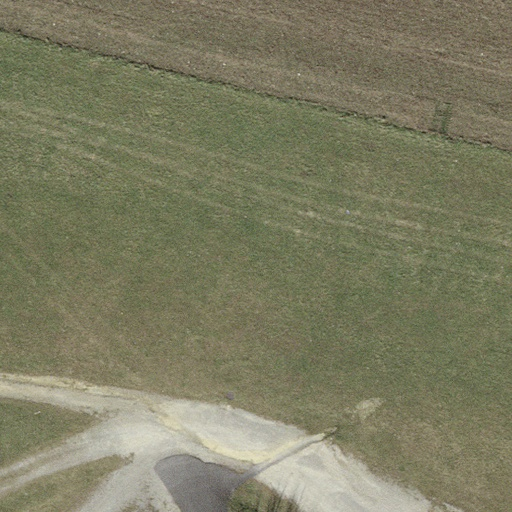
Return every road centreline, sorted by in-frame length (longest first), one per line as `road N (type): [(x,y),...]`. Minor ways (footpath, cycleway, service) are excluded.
road 1 (track): [(0,485),(174,419),(0,383)]
road 2 (track): [(174,419),(264,443),(352,480),(396,511)]
road 3 (track): [(94,511),(125,486),(174,419)]
